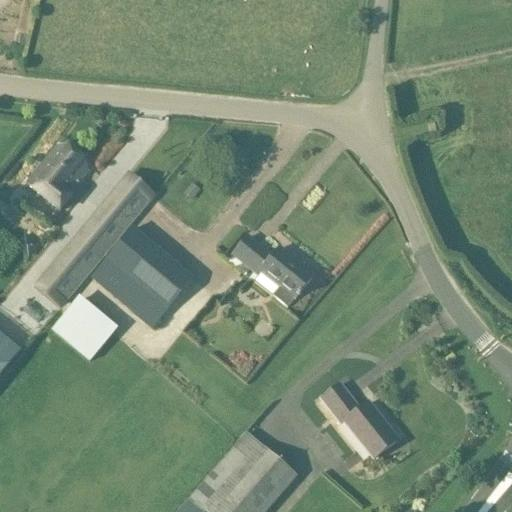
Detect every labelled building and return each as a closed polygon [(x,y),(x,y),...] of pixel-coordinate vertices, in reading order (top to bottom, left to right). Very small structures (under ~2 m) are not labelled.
[(427,126),(429,134),(436,132),(434,124),(427,126)] [(71,199),(69,197),(88,174),(56,148),(25,186),(59,214),(71,199)] [(128,178),(36,287),(61,308),(153,198),(128,178)] [(89,280),(89,281),(151,332),(194,282),(131,230),(89,280)] [(232,259),(258,279),(260,276),(279,290),(272,299),(286,311),(293,302),(294,303),(313,278),(278,251),(272,259),(247,239),(232,259)] [(0,304),(11,315),(25,301),(19,295),(32,281),(26,275),(0,302),(0,304)] [(79,299),(51,333),(89,365),(118,330),(79,299)] [(0,374),(20,351),(0,334),(0,374)] [(321,402),(340,427),(344,424),(373,461),(395,444),(366,406),(357,413),(338,388),(321,402)] [(178,511),(267,511),(296,480),(245,435),(186,503),(178,511)]
